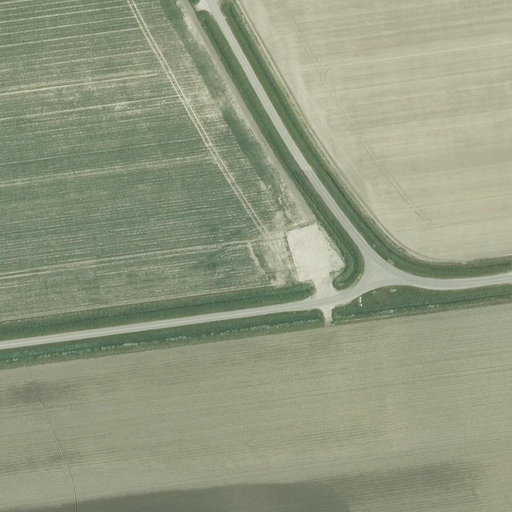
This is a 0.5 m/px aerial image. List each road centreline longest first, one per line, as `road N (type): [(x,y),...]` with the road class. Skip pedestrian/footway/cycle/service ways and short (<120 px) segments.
road 1 (unclassified): [(0,346),(326,302),(383,274)]
road 2 (unclassified): [(383,274),(291,146),(210,0)]
road 3 (unclassified): [(383,274),(451,285),(511,278)]
